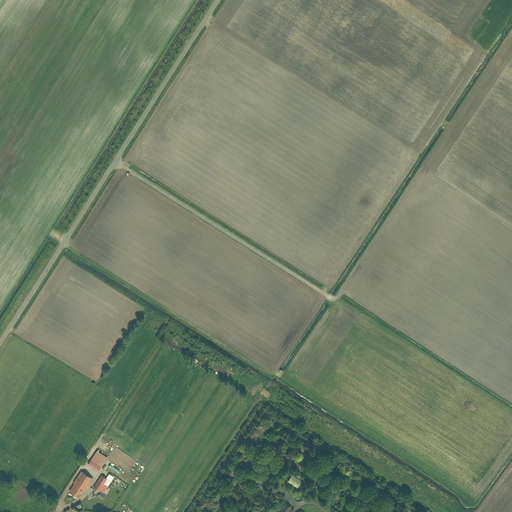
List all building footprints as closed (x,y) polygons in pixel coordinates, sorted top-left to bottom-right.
[(108,458),(97,451),(89,464),(99,471),(108,458)] [(92,477),(82,471),(70,491),(81,497),(92,477)] [(301,479),(291,473),(286,480),(296,487),(301,479)] [(104,492),(114,477),(109,474),(107,479),(100,490),(104,492)] [(100,490),(107,479),(102,476),(94,488),(99,491),(100,490)] [(286,511),(290,506),(284,502),(277,511),(278,511),(286,511)]
